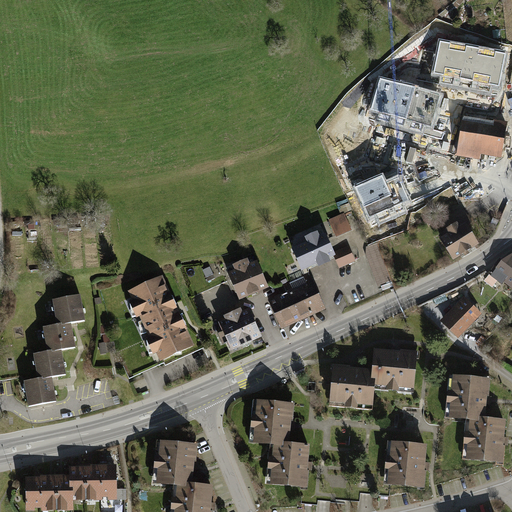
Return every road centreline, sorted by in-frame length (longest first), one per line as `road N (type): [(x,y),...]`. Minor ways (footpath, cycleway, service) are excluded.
road 1 (secondary): [(511,238),(456,276),(196,396)]
road 2 (secondary): [(196,396),(0,453)]
road 3 (unknown): [(507,183),(404,165),(400,92)]
road 4 (residential): [(196,396),(245,511)]
